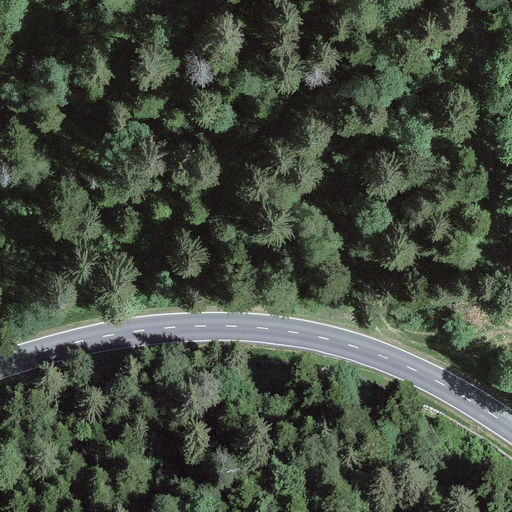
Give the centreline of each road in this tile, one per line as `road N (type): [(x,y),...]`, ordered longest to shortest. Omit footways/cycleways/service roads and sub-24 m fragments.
road 1 (secondary): [(511,428),(401,363),(283,331),(140,330),(0,364)]
road 2 (track): [(467,0),(511,216)]
